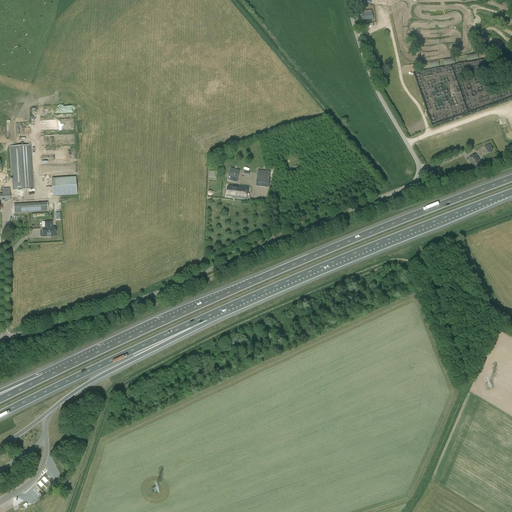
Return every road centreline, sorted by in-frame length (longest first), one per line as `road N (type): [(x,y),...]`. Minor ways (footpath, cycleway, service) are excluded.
road 1 (motorway): [(511,178),(249,283),(43,378)]
road 2 (unclassified): [(418,169),(409,185),(149,295),(0,339)]
road 3 (motorway): [(205,317),(511,192)]
road 4 (motorway): [(0,414),(205,317)]
road 5 (unclassified): [(418,169),(368,70),(347,0)]
road 6 (motorway): [(49,411),(205,317)]
